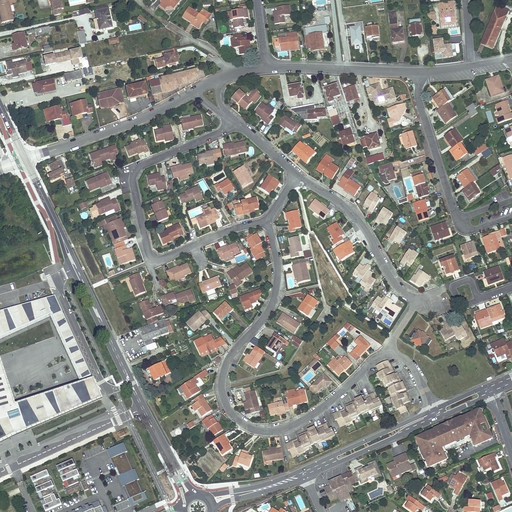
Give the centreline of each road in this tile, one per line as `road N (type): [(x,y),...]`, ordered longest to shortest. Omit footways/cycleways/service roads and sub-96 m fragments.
road 1 (residential): [(267,219),(275,294),(226,362),(221,388),(230,413),(256,430),(279,430),(311,415),(389,351)]
road 2 (residential): [(234,121),(134,172),(148,250),(163,259),(267,219)]
road 3 (secondary): [(25,159),(126,374)]
road 4 (residential): [(25,159),(195,90)]
road 5 (residential): [(416,300),(400,291),(354,216),(297,174)]
road 6 (residential): [(457,219),(419,102),(418,72)]
road 7 (residential): [(266,66),(418,72)]
